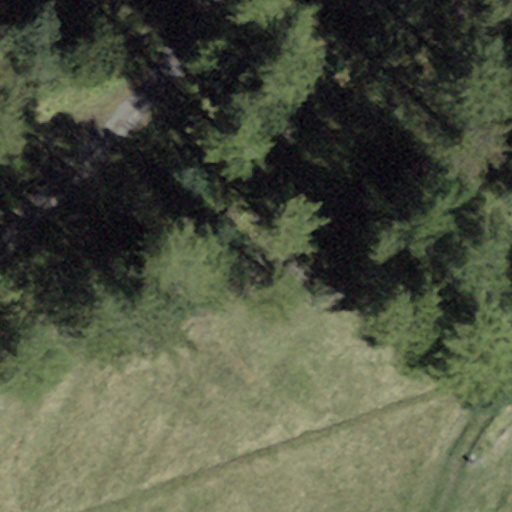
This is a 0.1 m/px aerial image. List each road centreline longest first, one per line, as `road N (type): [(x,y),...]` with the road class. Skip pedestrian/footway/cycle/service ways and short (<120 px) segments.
road 1 (track): [(0,252),(188,45),(214,0)]
road 2 (track): [(511,377),(477,419),(435,511)]
